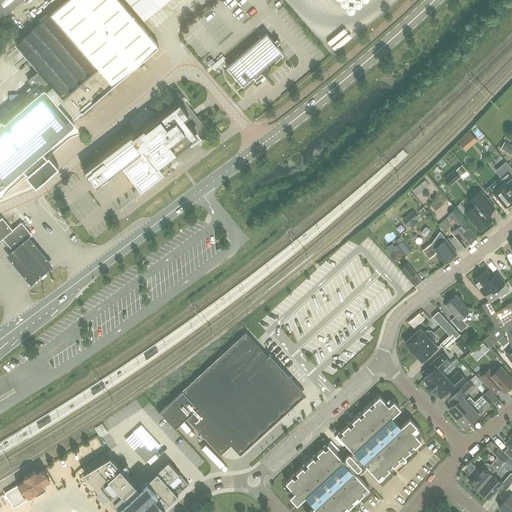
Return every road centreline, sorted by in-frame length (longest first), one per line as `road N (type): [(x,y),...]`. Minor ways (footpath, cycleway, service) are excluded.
road 1 (primary): [(258,146),(3,336)]
road 2 (unclassified): [(0,209),(39,191),(179,73),(207,82),(244,127)]
road 3 (primary): [(434,0),(258,146)]
road 4 (residential): [(381,362),(397,315),(511,225)]
road 5 (residential): [(252,480),(381,362)]
road 6 (residential): [(466,450),(381,362)]
